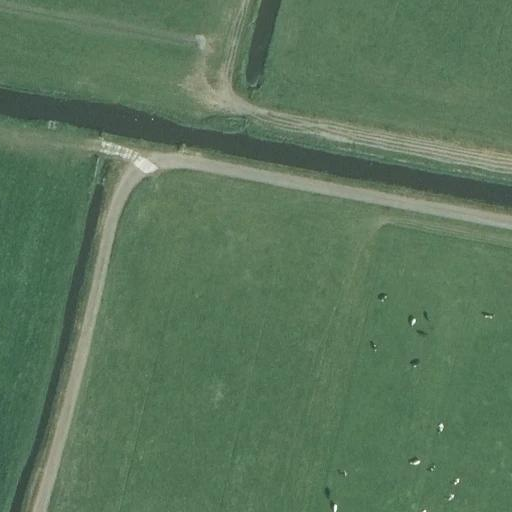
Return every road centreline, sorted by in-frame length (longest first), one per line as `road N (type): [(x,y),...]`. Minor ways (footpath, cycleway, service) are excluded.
road 1 (track): [(511,224),(155,162),(123,188),(39,511)]
road 2 (track): [(0,134),(155,162)]
